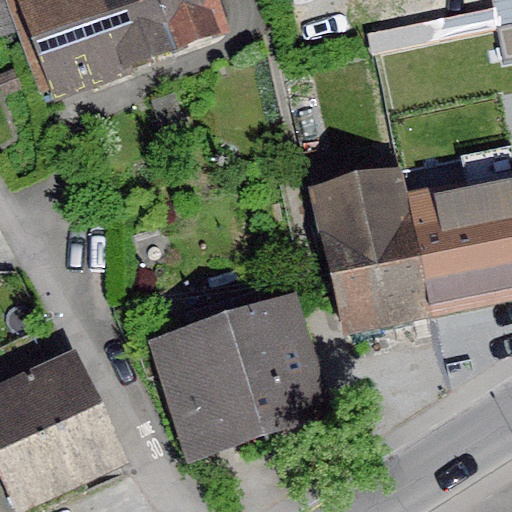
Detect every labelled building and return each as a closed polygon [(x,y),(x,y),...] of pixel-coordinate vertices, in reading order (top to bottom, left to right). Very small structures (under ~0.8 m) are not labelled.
[(0,0),(0,36),(18,30),(7,0),(0,0)] [(22,0),(34,34),(106,10),(103,0),(22,0)] [(103,0),(106,10),(34,34),(56,91),(173,49),(155,0),(103,0)] [(155,0),(173,49),(221,32),(209,0),(155,0)] [(511,0),(497,0),(506,64),(511,62),(511,0)] [(346,330),(430,312),(410,219),(400,176),(361,184),(358,172),(343,176),(346,188),(316,194),(346,330)] [(511,198),(410,219),(430,312),(511,296),(511,198)] [(200,453),(323,414),(290,310),(240,327),(232,303),(188,317),(196,341),(167,350),(200,453)] [(70,366),(0,399),(0,459),(23,506),(116,462),(70,366)]
